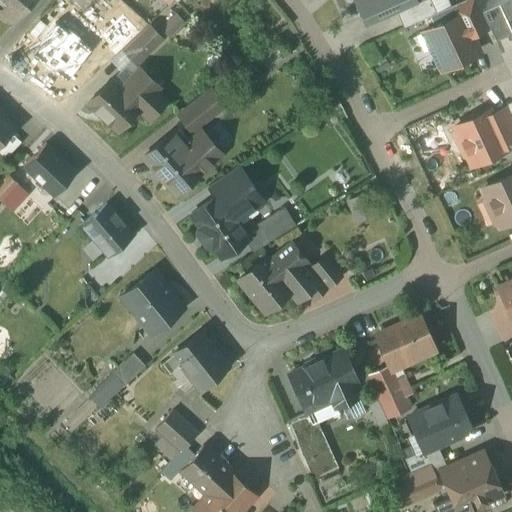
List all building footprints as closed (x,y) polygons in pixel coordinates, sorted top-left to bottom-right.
[(34,0),(4,0),(7,2),(1,9),(15,22),(34,0)] [(355,0),(365,23),(394,9),(415,0),(355,0)] [(403,28),(435,13),(429,0),(415,0),(394,9),(403,28)] [(476,0),(464,0),(455,5),(460,15),(462,15),(472,36),(490,27),(476,0)] [(511,0),(476,0),(490,27),(496,41),(511,33),(511,0)] [(460,15),(424,32),(442,69),(479,52),(472,36),(462,15),(460,15)] [(158,40),(145,28),(136,38),(149,50),(158,40)] [(56,31),(35,57),(67,83),(88,57),(56,31)] [(136,38),(117,58),(130,70),(149,50),(136,38)] [(128,96),(110,79),(89,102),(117,129),(138,107),(139,106),(128,96)] [(166,99),(144,79),(128,96),(139,106),(138,107),(148,117),(166,99)] [(225,105),(212,88),(202,96),(216,113),(225,105)] [(202,96),(178,114),(191,132),(216,113),(202,96)] [(511,116),(508,107),(490,115),(505,147),(511,144),(511,116)] [(489,111),(456,126),(473,164),(506,149),(505,147),(490,115),(489,111)] [(0,144),(16,127),(0,112),(0,144)] [(180,128),(170,136),(168,134),(144,155),(154,166),(154,171),(162,180),(166,180),(177,192),(221,152),(202,130),(190,141),(180,128)] [(76,171),(46,143),(24,166),(54,194),(76,171)] [(239,165),(209,185),(216,196),(246,175),(239,165)] [(8,173),(0,181),(0,198),(3,201),(19,184),(8,173)] [(511,174),(484,187),(502,226),(511,220),(511,174)] [(216,196),(192,213),(201,226),(199,227),(198,231),(208,245),(211,245),(214,244),(222,256),(248,238),(239,225),(258,212),(250,200),(251,199),(239,183),(248,178),(246,175),(216,196)] [(46,201),(29,218),(40,229),(57,211),(46,201)] [(137,239),(107,203),(82,223),(112,259),(137,239)] [(285,206),(257,223),(261,229),(268,242),(296,225),(285,206)] [(66,228),(47,244),(58,256),(76,241),(66,228)] [(261,229),(248,238),(256,249),(269,242),(268,242),(261,229)] [(271,259),(269,256),(266,258),(265,257),(238,278),(265,311),(290,290),(298,299),(308,291),(298,279),(309,270),(303,263),(306,261),(291,242),(271,259)] [(309,270),(298,279),(308,291),(313,296),(340,273),(326,256),(309,270)] [(154,269),(121,295),(150,333),(184,307),(154,269)] [(107,271),(90,286),(99,297),(116,282),(107,271)] [(511,281),(499,287),(511,315),(511,281)] [(421,313),(384,329),(386,333),(377,337),(389,364),(390,363),(392,367),(436,347),(421,313)] [(229,364),(202,330),(172,354),(182,362),(201,386),(229,364)] [(322,355),(305,362),(305,364),(305,365),(289,373),(307,412),(308,412),(313,410),(318,421),(339,411),(336,405),(358,395),(353,384),(358,381),(342,348),(324,357),(324,355),(322,355)] [(133,352),(113,372),(125,385),(146,365),(133,352)] [(172,354),(163,361),(170,371),(182,362),(172,354)] [(389,364),(368,373),(376,392),(399,382),(392,367),(391,368),(389,364)] [(399,382),(376,392),(381,401),(403,391),(399,382)] [(403,391),(381,401),(387,416),(410,406),(403,391)] [(457,394),(408,416),(423,450),(425,449),(429,447),(429,448),(473,429),(457,394)] [(197,432),(172,410),(157,427),(182,450),(197,432)] [(307,412),(288,420),(297,441),(321,430),(318,421),(313,410),(308,412),(307,412)] [(321,430),(297,441),(314,477),(337,466),(321,430)] [(217,458),(202,445),(181,469),(208,493),(218,481),(218,482),(219,483),(229,472),(231,470),(218,457),(217,458)] [(423,450),(405,458),(411,470),(428,462),(430,461),(425,449),(423,450)] [(483,451),(448,467),(449,469),(434,475),(435,477),(443,473),(452,494),(433,502),(437,511),(472,511),(475,511),(473,506),(501,493),(483,451)] [(411,470),(405,473),(415,497),(439,487),(435,477),(434,475),(428,462),(411,470)] [(239,511),(255,495),(229,472),(219,483),(218,482),(208,493),(194,508),(197,511),(239,511)]
